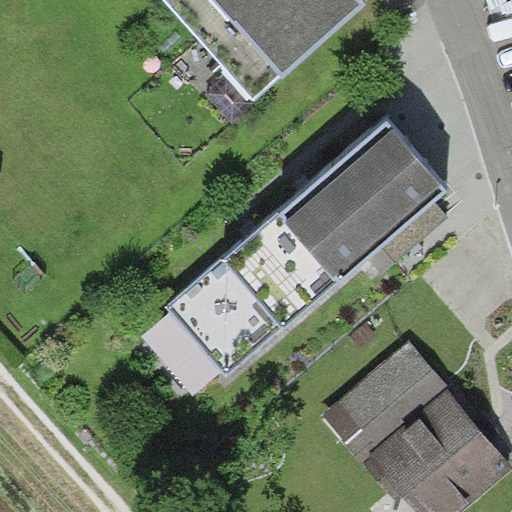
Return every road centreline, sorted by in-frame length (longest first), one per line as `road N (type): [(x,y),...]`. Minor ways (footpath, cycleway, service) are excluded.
road 1 (track): [(123,511),(0,380)]
road 2 (residential): [(443,0),(511,165)]
